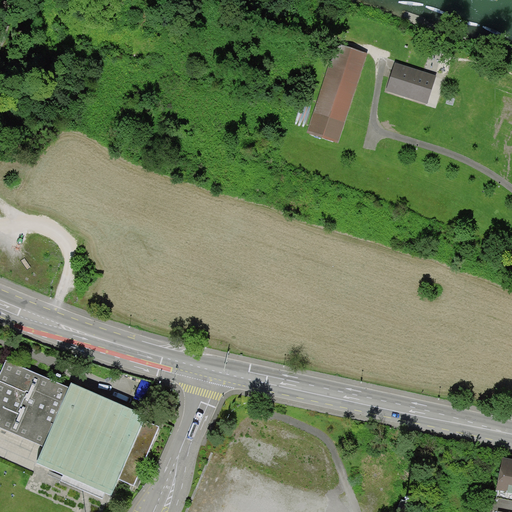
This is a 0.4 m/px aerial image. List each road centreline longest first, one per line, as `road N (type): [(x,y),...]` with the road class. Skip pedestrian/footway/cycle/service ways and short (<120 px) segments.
road 1 (primary): [(208,378),(511,441)]
road 2 (primary): [(511,427),(212,364)]
road 3 (primary): [(212,364),(0,292)]
road 4 (primary): [(0,311),(208,378)]
road 5 (track): [(0,200),(69,251),(49,313)]
road 6 (unclassified): [(208,378),(152,511)]
road 7 (unknown): [(238,511),(251,479),(263,472),(319,492),(316,511)]
